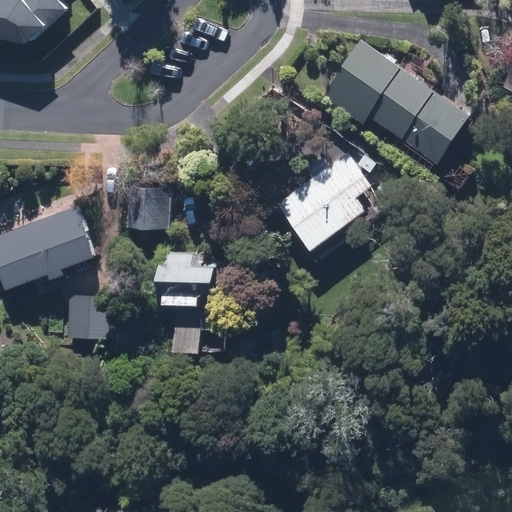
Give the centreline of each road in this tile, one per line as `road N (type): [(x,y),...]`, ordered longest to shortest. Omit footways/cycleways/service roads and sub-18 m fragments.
road 1 (residential): [(66,110),(129,115),(156,108),(236,53),(252,32),(256,0)]
road 2 (residential): [(188,0),(66,110)]
